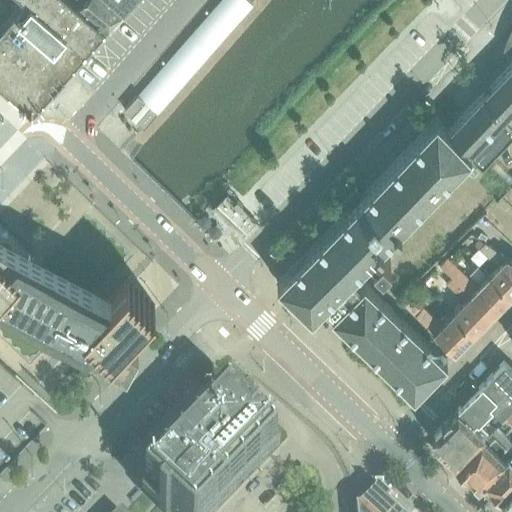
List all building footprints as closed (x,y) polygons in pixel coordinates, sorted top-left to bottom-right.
[(78,0),(77,0),(0,0),(0,80),(19,97),(22,94),(21,94),(21,90),(26,88),(28,86),(28,87),(28,88),(28,89),(29,90),(30,92),(31,93),(32,94),(33,94),(34,95),(36,95),(38,94),(39,94),(40,93),(43,95),(105,24),(78,0)] [(120,0),(78,0),(105,24),(123,3),(120,0)] [(220,0),(124,109),(124,110),(143,126),(246,8),(251,2),(248,0),(220,0)] [(511,61),(463,114),(449,128),(437,115),(277,281),(311,314),(324,301),(337,313),(332,318),(411,392),(414,396),(447,361),(366,283),(364,284),(353,274),(374,252),(377,256),(375,258),(384,267),(394,258),(384,249),(382,251),(378,248),(471,151),(484,164),(511,134),(511,61)] [(211,207),(227,233),(233,230),(241,237),(256,221),(241,206),(243,205),(237,199),(235,200),(227,193),(216,203),(211,207)] [(0,298),(4,301),(61,331),(126,366),(138,344),(124,337),(155,305),(154,304),(152,305),(148,302),(150,300),(149,299),(147,301),(143,297),(144,295),(143,294),(141,296),(137,292),(139,290),(138,289),(136,291),(132,287),(134,285),(133,284),(131,286),(127,282),(129,280),(128,279),(111,297),(99,291),(42,260),(31,254),(29,253),(0,237),(0,298)] [(498,263),(488,273),(507,292),(509,291),(511,290),(511,259),(485,241),(480,246),(498,263)] [(440,264),(453,276),(489,311),(495,306),(500,306),(507,299),(506,294),(507,292),(488,273),(477,285),(447,256),(440,264)] [(467,296),(452,312),(471,330),(472,329),(478,329),(485,321),(484,317),(489,311),(453,276),(447,282),(461,295),(464,292),(467,296)] [(471,330),(452,312),(437,327),(433,323),(435,321),(423,308),(421,310),(413,303),(409,307),(453,349),(458,344),(463,344),(470,337),(469,332),(471,330)] [(511,368),(504,360),(458,407),(474,422),(477,418),(488,430),(511,404),(511,368)] [(480,486),(484,482),(511,452),(511,404),(488,430),(455,464),(474,476),(475,482),(480,486)] [(164,502),(163,503),(159,507),(159,511),(160,511),(170,511),(171,511),(217,511),(275,453),(251,430),(253,427),(244,418),(245,419),(242,422),(226,407),(163,472),(165,473),(163,475),(152,475),(152,487),(150,488),(149,487),(148,488),(149,490),(150,489),(152,490),(152,497),(159,497),(164,502)] [(432,442),(455,464),(488,430),(477,418),(474,422),(458,407),(443,422),(432,434),(432,442)] [(497,503),(502,498),(511,486),(511,452),(484,482),(488,486),(486,488),(497,503)] [(511,486),(502,498),(509,504),(507,506),(511,510),(511,486)] [(401,511),(396,507),(396,506),(383,493),(374,493),(356,511),(401,511)]
